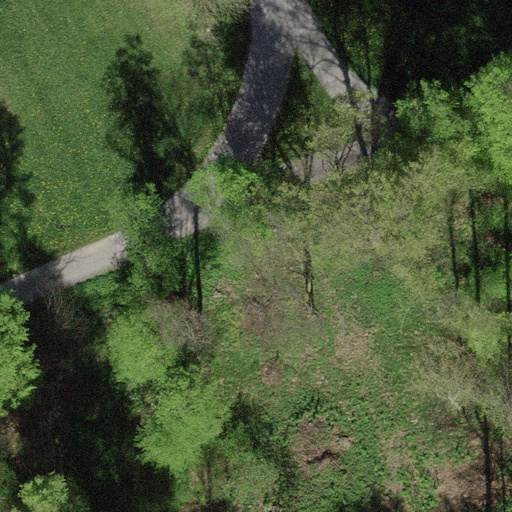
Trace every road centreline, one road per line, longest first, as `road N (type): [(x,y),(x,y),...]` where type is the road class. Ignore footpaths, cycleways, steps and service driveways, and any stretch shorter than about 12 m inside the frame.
road 1 (track): [(0,321),(303,175)]
road 2 (track): [(511,120),(303,175)]
road 3 (track): [(303,175),(300,104),(270,0)]
